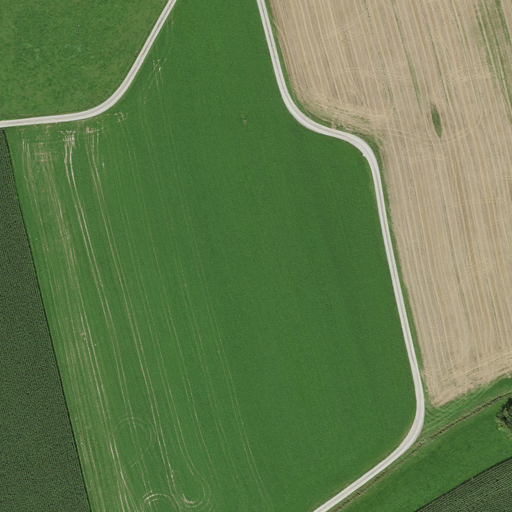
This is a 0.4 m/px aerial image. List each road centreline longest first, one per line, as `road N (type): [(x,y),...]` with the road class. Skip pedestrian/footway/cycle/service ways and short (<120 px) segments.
road 1 (track): [(262,0),(294,110),(360,144),(375,164),(420,391),(420,421),(402,452),(323,511)]
road 2 (track): [(0,126),(84,116),(115,102),(175,0)]
